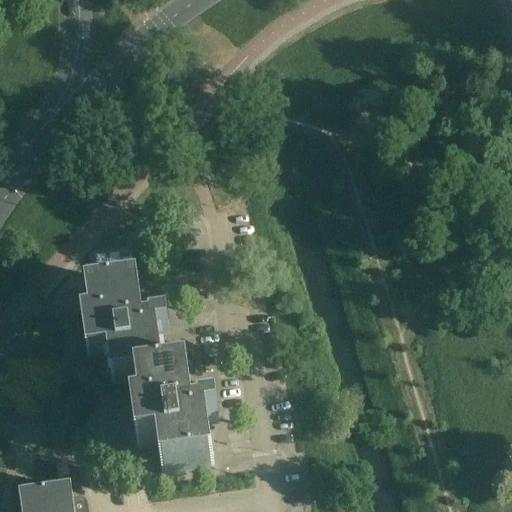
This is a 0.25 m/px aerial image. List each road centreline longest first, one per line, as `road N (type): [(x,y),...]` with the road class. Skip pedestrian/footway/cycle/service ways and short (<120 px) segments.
road 1 (residential): [(271,499),(220,253)]
road 2 (secondary): [(45,137),(131,42),(186,0)]
road 3 (secondary): [(45,137),(77,78),(84,0)]
